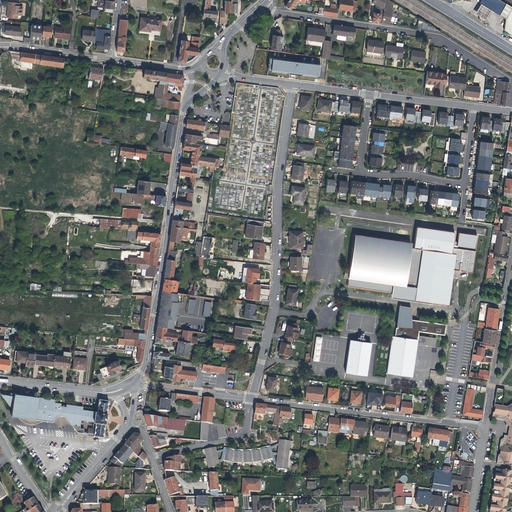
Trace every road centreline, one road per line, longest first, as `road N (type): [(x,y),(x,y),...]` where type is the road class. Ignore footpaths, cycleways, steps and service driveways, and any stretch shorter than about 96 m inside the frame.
road 1 (residential): [(291,83),(275,183),(273,305),(250,397)]
road 2 (residential): [(262,2),(278,12),(439,36),(511,79),(506,110)]
road 3 (residential): [(135,383),(147,352),(184,100)]
road 4 (residential): [(250,397),(483,431)]
road 5 (track): [(166,223),(0,207)]
road 6 (residential): [(250,397),(238,437),(150,455)]
